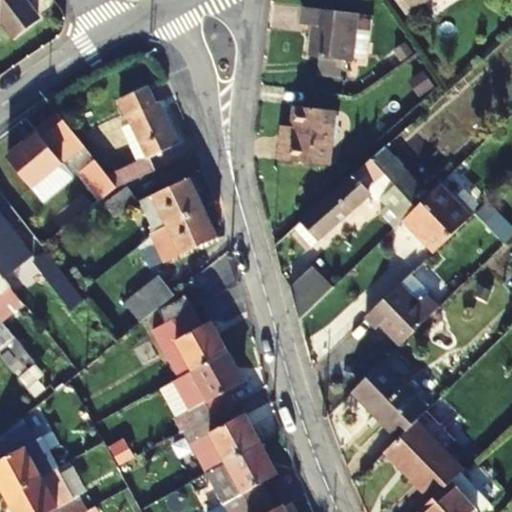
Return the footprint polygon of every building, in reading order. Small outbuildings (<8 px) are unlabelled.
[(38,14),(26,0),(0,0),(0,15),(14,33),(38,14)] [(313,52),(353,57),(358,8),(306,1),(303,18),(317,21),(313,52)] [(137,163),(108,177),(116,189),(153,171),(148,157),(178,143),(159,101),(154,103),(147,87),(120,99),(130,122),(120,127),(137,163)] [(328,162),(335,107),(296,102),(294,124),(292,137),(279,136),(277,156),(328,162)] [(279,136),(292,137),(294,124),(281,122),(279,136)] [(31,188),(63,161),(39,130),(5,157),(31,188)] [(386,147),(304,221),(320,240),(371,194),(365,188),(383,172),(397,187),(384,199),(403,220),(406,217),(431,193),(386,147)] [(75,174),(95,158),(86,148),(67,163),(75,174)] [(139,203),(153,231),(162,229),(204,208),(189,178),(139,203)] [(431,193),(406,217),(435,248),(471,213),(442,183),(431,193)] [(136,201),(125,186),(104,203),(115,217),(136,201)] [(189,248),(218,235),(204,208),(162,229),(156,232),(151,236),(150,236),(162,262),(190,250),(189,248)] [(0,252),(3,257),(23,241),(0,212),(0,252)] [(33,262),(59,295),(73,285),(63,273),(46,251),(33,262)] [(304,314),(334,286),(313,265),(290,288),(299,318),(304,314)] [(78,292),(87,286),(72,266),(63,273),(73,285),(78,292)] [(158,311),(176,296),(160,277),(127,305),(142,324),(158,311)] [(402,280),(365,315),(375,326),(379,323),(400,344),(441,304),(427,289),(418,297),(402,280)] [(167,327),(194,311),(187,298),(159,313),(167,327)] [(194,311),(167,327),(152,335),(163,354),(178,345),(192,373),(227,353),(212,325),(204,329),(194,311)] [(0,347),(13,337),(0,320),(0,347)] [(15,359),(24,351),(13,337),(0,347),(0,354),(2,357),(9,352),(15,359)] [(210,406),(225,397),(245,386),(227,353),(192,373),(210,406)] [(382,360),(354,387),(399,435),(417,418),(428,408),(382,360)] [(192,431),(232,409),(225,397),(210,406),(186,420),(192,431)] [(232,409),(192,431),(199,444),(210,437),(227,467),(262,448),(245,417),(240,420),(232,409)] [(399,435),(386,448),(430,497),(448,480),(459,470),(462,467),(417,418),(399,435)] [(0,485),(7,498),(42,479),(26,449),(36,444),(24,422),(4,438),(0,441),(0,485)] [(262,448),(227,467),(244,497),(221,510),(222,511),(248,511),(270,499),(263,486),(278,478),(262,448)] [(448,480),(456,489),(467,479),(459,470),(448,480)] [(14,511),(73,511),(70,505),(59,511),(42,479),(7,498),(14,511)] [(416,511),(478,511),(488,503),(467,479),(456,489),(448,480),(430,497),(415,511),(416,511)] [(270,499),(248,511),(284,511),(282,509),(277,511),(270,499)]
